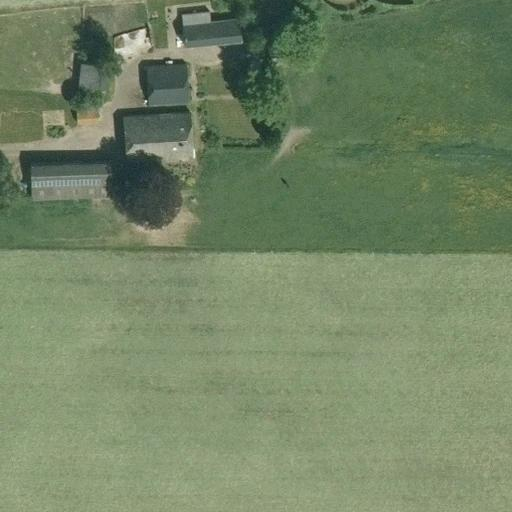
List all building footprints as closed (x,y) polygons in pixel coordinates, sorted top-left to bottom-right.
[(226,20),(182,24),(183,45),(227,41),(226,20)] [(272,64),(297,59),(292,40),(267,45),(272,64)] [(148,99),(148,104),(188,102),(186,63),(146,65),(148,99)] [(126,160),(193,155),(190,112),(123,116),(126,160)] [(110,161),(30,163),(31,198),(112,195),(110,161)]
